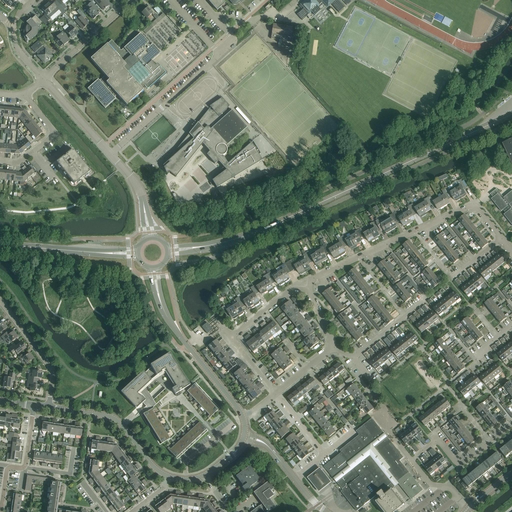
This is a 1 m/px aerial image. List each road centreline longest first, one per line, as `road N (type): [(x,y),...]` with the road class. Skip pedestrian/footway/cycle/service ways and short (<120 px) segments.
road 1 (secondary): [(201,247),(249,234),(511,114)]
road 2 (residential): [(500,238),(470,206),(307,283)]
road 3 (residential): [(143,204),(132,178),(42,80)]
road 4 (tertiary): [(48,407),(116,419),(169,477)]
road 5 (tertiary): [(243,416),(159,298)]
road 6 (residential): [(411,461),(437,439),(461,464),(511,425)]
road 7 (residential): [(48,407),(51,367),(0,300)]
road 8 (residential): [(42,80),(132,0)]
